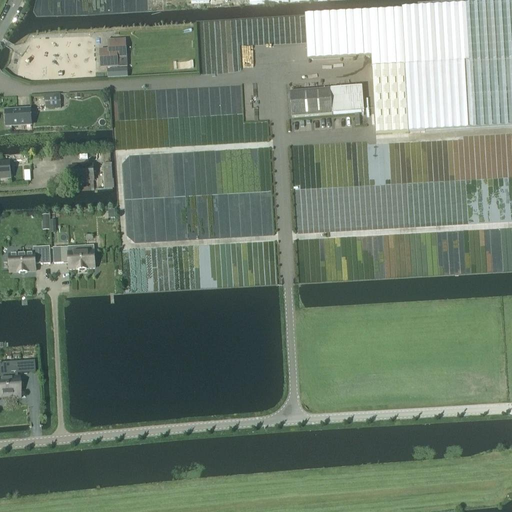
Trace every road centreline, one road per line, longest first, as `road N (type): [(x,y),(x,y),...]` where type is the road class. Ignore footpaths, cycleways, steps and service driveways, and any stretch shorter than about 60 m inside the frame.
road 1 (track): [(280,144),(118,154),(124,247),(285,237)]
road 2 (unknown): [(511,483),(212,511)]
road 3 (unclassified): [(0,444),(293,420)]
road 4 (track): [(511,225),(285,237)]
road 5 (unclassified): [(293,420),(511,407)]
road 6 (track): [(369,134),(376,140),(511,132)]
road 7 (unclassified): [(293,420),(287,285)]
